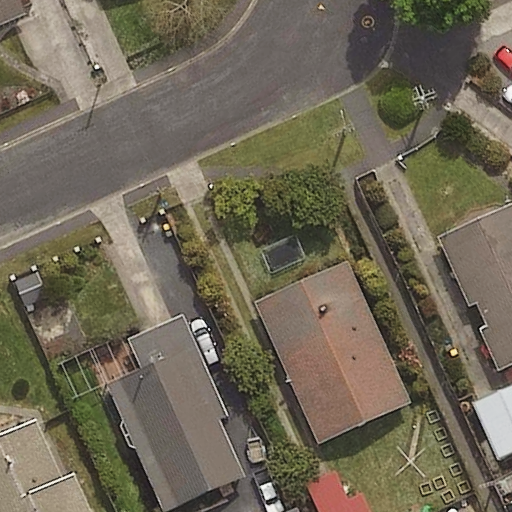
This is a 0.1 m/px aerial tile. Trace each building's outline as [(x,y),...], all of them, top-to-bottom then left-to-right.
[(0,0),(0,22),(22,12),(16,0),(0,0)] [(511,202),(435,237),(495,370),(511,362),(511,202)] [(407,404),(344,261),(252,302),(315,444),(407,404)] [(173,508),(242,477),(184,349),(115,379),(173,508)] [(511,457),(511,390),(474,408),(500,463),(511,457)] [(57,481),(31,423),(0,436),(0,511),(87,511),(71,475),(57,481)] [(334,478),(307,490),(317,511),(368,511),(362,497),(347,504),(334,478)]
